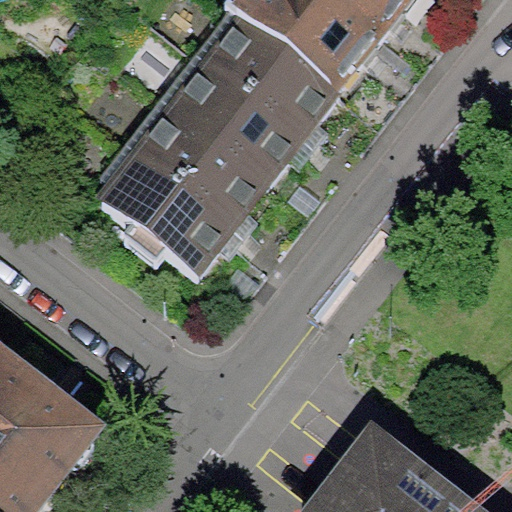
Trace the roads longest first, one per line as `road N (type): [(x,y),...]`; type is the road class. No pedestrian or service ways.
road 1 (residential): [(220,410),(511,35)]
road 2 (residential): [(0,241),(220,410)]
road 3 (residential): [(220,410),(145,511)]
